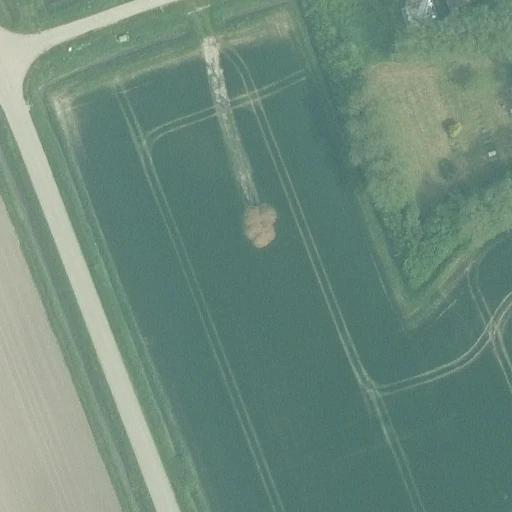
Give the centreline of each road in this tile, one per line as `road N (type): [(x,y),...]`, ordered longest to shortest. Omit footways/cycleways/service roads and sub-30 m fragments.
road 1 (unclassified): [(167,511),(0,57)]
road 2 (unclassified): [(0,57),(159,0)]
